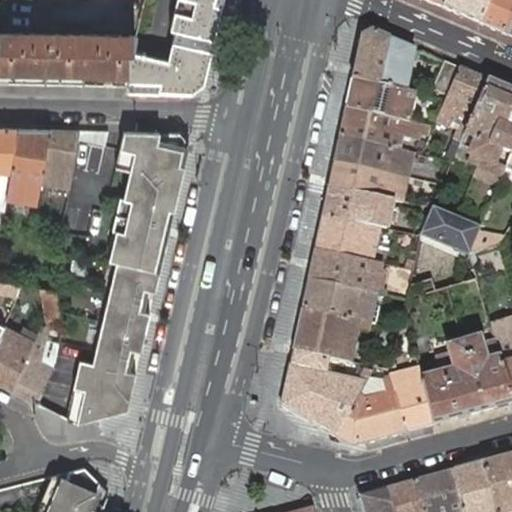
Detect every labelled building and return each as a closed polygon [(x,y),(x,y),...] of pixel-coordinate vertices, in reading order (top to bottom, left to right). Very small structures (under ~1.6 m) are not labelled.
[(174,0),(167,26),(174,28),(170,42),(166,57),(133,48),(132,55),(127,81),(125,91),(186,93),(191,93),(203,84),(211,54),(214,39),(222,0),(174,0)] [(423,0),(443,8),(445,0),(423,0)] [(445,0),(443,8),(479,24),(488,0),(445,0)] [(511,0),(488,0),(479,24),(502,33),(511,9),(511,0)] [(511,9),(502,33),(511,37),(511,9)] [(361,36),(352,80),(377,85),(403,91),(413,49),(387,38),(371,31),(361,36)] [(0,79),(127,81),(132,55),(133,48),(135,41),(136,35),(0,32),(0,79)] [(459,68),(444,62),(433,90),(447,96),(459,68)] [(459,68),(447,96),(446,100),(436,122),(450,127),(455,115),(462,119),(444,160),(451,162),(459,144),(464,133),(469,122),(487,81),(459,68)] [(377,85),(352,80),(345,108),(404,121),(408,122),(415,93),(403,91),(377,85)] [(511,91),(487,81),(469,122),(464,133),(459,144),(471,150),(468,158),(473,160),(471,163),(478,166),(479,163),(511,91)] [(511,152),(511,91),(479,163),(478,166),(473,178),(496,189),(503,174),(506,168),(507,165),(511,154),(511,152)] [(404,121),(345,108),(339,137),(398,149),(400,143),(404,144),(405,138),(427,142),(430,136),(434,128),(414,123),(408,122),(404,121)] [(11,175),(18,128),(0,127),(0,186),(9,187),(11,175)] [(40,180),(49,129),(18,128),(11,175),(40,180)] [(70,182),(79,130),(49,129),(40,180),(39,181),(45,182),(69,186),(70,182)] [(109,131),(79,130),(78,139),(106,145),(109,131)] [(180,133),(124,131),(120,148),(134,152),(130,169),(123,199),(119,198),(112,231),(115,232),(123,234),(116,263),(92,361),(78,358),(72,385),(83,388),(77,423),(128,411),(136,374),(125,371),(130,350),(141,352),(143,344),(150,314),(139,311),(144,290),(155,292),(159,274),(166,242),(155,240),(162,209),(174,211),(185,166),(181,165),(173,164),(180,133)] [(190,144),(180,133),(173,164),(181,165),(185,166),(190,144)] [(339,137),(334,162),(387,173),(389,162),(410,166),(413,153),(398,149),(339,137)] [(134,152),(120,148),(116,166),(130,169),(134,152)] [(334,162),(328,187),(391,200),(402,203),(408,178),(387,173),(334,162)] [(9,187),(0,186),(0,208),(5,209),(9,187)] [(328,187),(322,217),(383,229),(385,230),(391,200),(328,187)] [(433,203),(431,209),(440,213),(442,207),(433,203)] [(174,211),(162,209),(155,240),(166,242),(172,219),(174,211)] [(431,209),(419,238),(468,256),(478,233),(479,228),(456,219),(440,213),(431,209)] [(322,217),(315,251),(381,265),(383,257),(378,256),(383,229),(322,217)] [(123,234),(115,232),(109,261),(116,263),(123,234)] [(478,233),(468,256),(498,247),(499,245),(502,240),(492,237),(478,233)] [(315,251),(309,279),(377,294),(378,288),(383,289),(387,272),(382,271),(383,266),(381,265),(315,251)] [(408,294),(413,269),(388,264),(384,290),(408,294)] [(309,279),(302,310),(365,323),(370,324),(377,294),(309,279)] [(23,285),(0,280),(0,293),(18,297),(23,285)] [(44,288),(23,285),(18,297),(46,302),(44,288)] [(63,320),(57,291),(44,288),(49,324),(63,320)] [(155,292),(144,290),(139,311),(150,314),(155,292)] [(302,310),(293,350),(328,357),(350,362),(358,328),(363,330),(365,323),(302,310)] [(511,404),(511,317),(489,324),(495,344),(511,404)] [(4,327),(0,336),(0,383),(12,390),(33,342),(4,327)] [(33,342),(12,390),(36,403),(53,364),(55,354),(43,348),(48,338),(37,333),(33,342)] [(482,411),(511,404),(495,344),(481,348),(479,340),(472,342),(471,337),(461,340),(462,345),(469,367),(474,383),(478,381),(483,398),(479,399),(482,411)] [(422,381),(433,425),(457,418),(482,411),(479,399),(474,383),(470,383),(465,368),(469,367),(462,345),(461,340),(452,342),(454,348),(446,350),(448,357),(435,361),(439,376),(422,381)] [(141,352),(130,350),(125,371),(136,374),(141,352)] [(309,422),(336,437),(358,396),(372,371),(364,370),(358,380),(324,373),(328,357),(293,350),(281,407),(309,422)] [(362,365),(373,367),(374,367),(376,360),(364,357),(362,365)] [(390,379),(404,432),(433,425),(422,381),(416,358),(409,360),(411,369),(389,375),(390,379)] [(474,383),(469,367),(465,368),(470,383),(474,383)] [(358,396),(336,437),(352,446),(404,432),(390,379),(381,381),(384,393),(364,399),(358,396)] [(478,381),(474,383),(479,399),(483,398),(478,381)] [(511,511),(511,454),(482,463),(494,511),(511,511)] [(494,511),(482,463),(452,471),(463,511),(494,511)] [(99,483),(85,468),(69,472),(66,480),(60,477),(45,511),(98,511),(88,507),(99,483)] [(463,511),(452,471),(414,482),(422,511),(463,511)] [(51,477),(35,511),(45,511),(60,477),(56,475),(51,477)] [(422,511),(414,482),(386,489),(393,511),(422,511)] [(100,511),(109,492),(99,483),(88,507),(98,511),(100,511)] [(393,511),(386,489),(359,496),(364,511),(393,511)]
